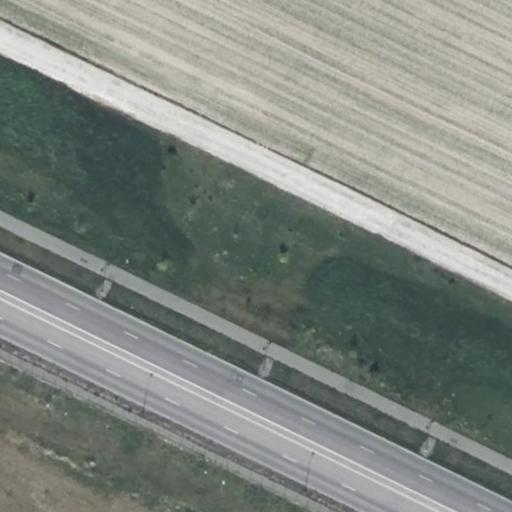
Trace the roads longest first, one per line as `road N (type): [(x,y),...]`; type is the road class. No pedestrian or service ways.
road 1 (track): [(0,34),(511,287)]
road 2 (unclassified): [(489,511),(0,273)]
road 3 (unclassified): [(0,320),(396,511)]
